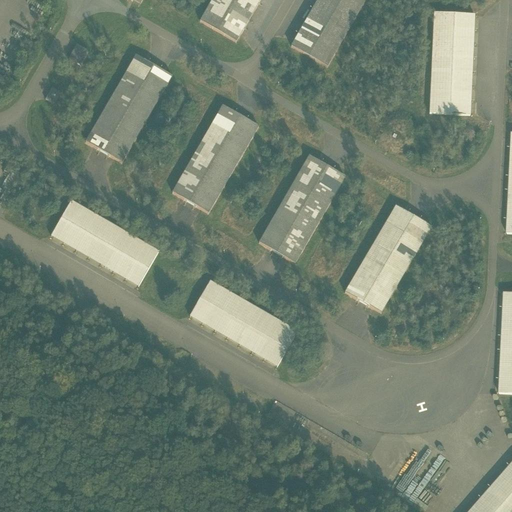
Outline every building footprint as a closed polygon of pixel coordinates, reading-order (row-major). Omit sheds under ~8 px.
[(260,0),(212,0),(200,23),(236,43),(260,0)] [(366,0),(318,0),(291,48),(327,68),(366,0)] [(474,16),(433,14),(429,115),(470,117),(474,16)] [(77,46),(69,60),(80,67),(88,53),(77,46)] [(136,57),(85,144),(121,165),(172,78),(136,57)] [(52,89),(45,101),(53,105),(60,93),(52,89)] [(222,107),(172,194),(208,215),(258,128),(222,107)] [(309,157),(259,245),(294,265),(345,178),(309,157)] [(159,253),(71,203),(51,238),(138,288),(159,253)] [(395,208),(344,294),(381,315),(431,228),(395,208)] [(297,333),(210,282),(189,318),(277,368),(297,333)] [(511,294),(504,294),(499,395),(511,395),(511,294)] [(345,441),(275,402),(266,419),(335,459),(345,441)] [(511,511),(511,462),(468,511),(511,511)]
